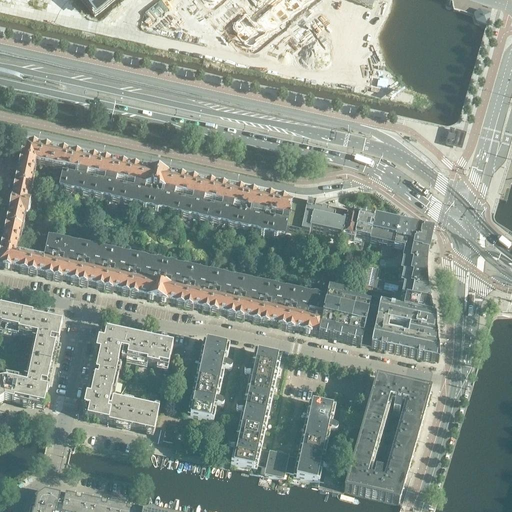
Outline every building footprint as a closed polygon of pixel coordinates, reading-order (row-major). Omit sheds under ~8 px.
[(80,0),(93,15),(110,0),(80,0)] [(207,0),(211,5),(217,0),(270,0),(249,18),(245,14),(230,27),(249,50),(309,0),(207,0)] [(464,134),(450,130),(446,146),(460,149),(464,134)] [(38,166),(42,150),(38,149),(29,147),(29,148),(24,147),(23,153),(21,162),(35,165),(35,166),(38,166)] [(51,169),(55,153),(50,152),(42,150),(38,166),(51,169)] [(64,171),(68,156),(59,154),(55,153),(51,169),(64,172),(64,171)] [(77,196),(85,160),(80,159),(81,158),(72,157),(68,156),(64,171),(76,174),(74,179),(63,177),(60,192),(77,196)] [(93,190),(94,184),(86,182),(87,177),(96,178),(97,172),(99,173),(101,163),(98,162),(89,160),(89,161),(85,160),(77,196),(93,199),(95,190),(93,190)] [(33,173),(35,166),(35,165),(21,162),(19,170),(18,174),(33,178),(34,173),(33,173)] [(106,202),(114,166),(110,165),(101,163),(99,173),(97,172),(96,178),(105,180),(104,186),(94,184),(93,190),(95,190),(93,199),(106,202)] [(122,196),(124,190),(115,188),(116,183),(125,185),(126,179),(128,179),(130,170),(127,169),(118,167),(114,166),(106,202),(123,206),(125,197),(122,196)] [(135,208),(143,173),(139,172),(139,171),(130,169),(130,170),(128,179),(126,179),(125,185),(134,187),(133,192),(124,190),(122,196),(125,197),(123,206),(135,208)] [(143,173),(135,208),(148,211),(152,212),(165,215),(172,179),(168,178),(160,176),(156,175),(148,173),(148,174),(143,173)] [(31,190),(33,178),(18,174),(17,179),(15,187),(31,190)] [(181,209),(183,203),(174,201),(175,196),(184,198),(185,192),(184,191),(185,182),(177,180),(172,179),(165,215),(178,217),(180,209),(181,209)] [(194,221),(202,186),(197,185),(198,184),(189,182),(189,183),(185,182),(184,191),(185,192),(184,198),(193,200),(191,205),(183,203),(181,209),(180,209),(178,217),(194,221)] [(211,216),(212,209),(203,207),(204,202),(213,204),(214,198),(213,198),(215,188),(206,186),(202,186),(194,221),(207,224),(209,216),(211,216)] [(28,203),(31,190),(15,187),(13,195),(14,195),(13,200),(28,203)] [(224,228),(231,192),(227,191),(218,189),(215,188),(213,198),(214,198),(213,204),(222,206),(221,211),(212,209),(211,216),(209,216),(207,224),(224,228)] [(241,231),(244,216),(232,214),(233,208),(245,211),(248,195),(244,195),(244,194),(235,192),(235,193),(231,192),(224,228),(241,231)] [(254,234),(261,199),(257,198),(257,197),(248,195),(245,211),(250,212),(249,217),(244,216),(241,231),(254,234)] [(26,219),(30,203),(28,203),(13,200),(12,199),(9,215),(25,218),(26,219)] [(264,221),(265,216),(271,217),(274,201),(266,199),(265,199),(261,199),(254,234),(259,235),(260,237),(263,238),(264,237),(267,237),(270,222),(264,221)] [(285,233),(291,205),(287,204),(278,202),(274,201),(271,217),(282,219),(281,224),(270,222),(267,237),(272,238),(272,240),(275,241),(276,239),(284,241),(285,233)] [(341,241),(346,216),(314,210),(308,208),(307,208),(292,205),(291,205),(285,233),(308,238),(309,234),(341,241)] [(22,231),(25,218),(9,215),(8,219),(6,227),(22,231)] [(355,239),(359,219),(346,216),(341,241),(341,242),(353,245),(355,239)] [(372,245),(377,223),(375,223),(373,222),(372,220),(371,220),(369,221),(359,219),(355,239),(361,241),(361,243),(372,245)] [(382,247),(386,225),(381,224),(380,222),(376,221),(375,223),(377,223),(372,245),(382,247)] [(394,250),(398,228),(397,227),(397,226),(393,225),(391,226),(386,225),(382,247),(394,250)] [(19,243),(22,231),(6,227),(4,236),(5,236),(4,240),(19,243)] [(418,244),(421,233),(421,231),(416,230),(415,231),(405,229),(404,227),(400,227),(399,228),(398,228),(394,250),(406,252),(405,255),(411,256),(414,243),(418,244)] [(428,255),(431,238),(432,235),(422,233),(421,233),(418,244),(414,243),(411,256),(405,255),(404,262),(405,262),(425,267),(425,266),(426,266),(427,261),(426,261),(427,255),(428,255)] [(18,248),(19,243),(4,240),(3,245),(2,244),(1,252),(15,255),(17,248),(18,248)] [(51,264),(52,259),(58,260),(61,244),(49,241),(44,261),(41,277),(45,278),(45,279),(53,281),(57,265),(51,264)] [(66,283),(74,246),(61,244),(58,260),(63,261),(62,267),(57,265),(53,281),(62,282),(66,283)] [(76,270),(77,264),(83,266),(87,249),(74,246),(66,283),(70,284),(79,286),(82,271),(76,270)] [(92,288),(100,252),(87,249),(83,266),(89,267),(88,272),(82,271),(79,286),(87,288),(87,287),(92,288)] [(15,272),(19,256),(15,255),(1,252),(0,255),(0,268),(2,269),(11,271),(15,272)] [(102,275),(103,270),(109,271),(112,255),(100,252),(92,288),(96,289),(96,290),(104,292),(107,276),(102,275)] [(117,294),(125,258),(112,255),(109,271),(114,272),(113,278),(107,276),(104,292),(113,293),(117,294)] [(28,275),(32,258),(19,256),(15,272),(20,273),(28,275)] [(41,277),(44,261),(32,258),(28,275),(36,277),(36,276),(41,277)] [(127,280),(128,275),(134,277),(138,260),(125,258),(117,294),(121,295),(130,297),(133,282),(127,280)] [(142,299),(150,263),(138,260),(134,277),(140,278),(139,283),(133,282),(130,297),(138,299),(138,298),(142,299)] [(426,273),(426,269),(425,268),(425,267),(405,262),(402,274),(405,275),(425,279),(425,274),(426,273)] [(159,303),(167,305),(172,306),(179,270),(166,267),(163,266),(150,263),(142,299),(147,300),(146,301),(155,303),(155,302),(159,303)] [(426,293),(426,292),(403,286),(379,281),(382,269),(378,269),(365,266),(360,291),(405,300),(403,307),(397,306),(396,311),(432,319),(433,315),(430,314),(429,306),(427,298),(428,298),(428,293),(426,293)] [(182,292),(183,287),(189,288),(192,272),(179,270),(172,306),(176,307),(184,309),(188,294),(182,292)] [(197,311),(205,275),(192,272),(189,288),(194,290),(193,295),(188,294),(184,309),(193,311),(193,310),(197,311)] [(207,298),(208,293),(214,294),(218,278),(205,275),(197,311),(201,312),(201,313),(210,314),(213,299),(207,298)] [(425,285),(425,282),(425,279),(405,275),(403,286),(426,292),(426,291),(427,290),(426,286),(425,285)] [(222,317),(230,281),(218,278),(214,294),(220,295),(219,300),(213,299),(210,314),(218,316),(222,317)] [(232,303),(234,298),(239,300),(243,284),(230,281),(222,317),(227,318),(235,320),(238,305),(232,303)] [(248,322),(256,286),(243,284),(239,300),(245,301),(244,306),(238,305),(235,320),(243,322),(243,321),(248,322)] [(258,309),(259,304),(265,305),(269,289),(256,286),(248,322),(249,323),(252,324),(252,323),(261,325),(264,310),(258,309)] [(273,328),(281,292),(269,289),(265,305),(271,306),(270,311),(264,310),(261,325),(273,328)] [(283,314),(284,309),(290,310),(294,295),(281,292),(273,328),(277,329),(286,331),(289,316),(283,314)] [(361,347),(370,307),(370,306),(341,300),(342,296),(328,292),(326,302),(322,317),(321,322),(318,338),(361,347)] [(299,333),(306,297),(294,295),(290,310),(296,312),(295,317),(289,316),(286,331),(294,333),(294,332),(299,333)] [(318,338),(321,322),(307,319),(308,314),(322,317),(326,302),(306,297),(299,333),(303,334),(303,335),(311,337),(318,338)] [(439,364),(438,359),(438,352),(437,348),(435,330),(436,330),(435,324),(434,319),(432,319),(396,311),(380,307),(379,309),(370,307),(361,347),(438,364),(439,364)] [(19,334),(23,315),(0,309),(0,334),(18,338),(19,334)] [(58,343),(59,339),(62,323),(23,315),(19,334),(37,338),(32,362),(51,367),(56,342),(58,343)] [(137,364),(142,341),(101,332),(95,362),(120,367),(122,358),(120,357),(121,353),(128,354),(126,362),(137,364)] [(168,371),(171,354),(173,347),(142,341),(137,364),(168,371)] [(226,365),(227,360),(229,349),(203,344),(195,381),(221,387),(225,371),(229,372),(230,372),(231,371),(231,370),(232,370),(232,369),(232,368),(231,367),(230,366),(226,365)] [(183,356),(184,350),(177,348),(176,355),(183,356)] [(255,355),(252,365),(251,371),(247,370),(246,370),(245,371),(244,372),(244,373),(244,374),(245,375),(246,376),(250,376),(247,392),(273,398),(281,360),(255,355)] [(43,411),(47,394),(47,391),(46,391),(51,367),(32,362),(26,387),(18,385),(18,381),(5,378),(6,382),(0,383),(4,402),(43,411)] [(114,395),(120,367),(95,362),(95,364),(97,364),(95,374),(94,373),(92,379),(94,379),(92,388),(89,388),(89,390),(114,395)] [(218,402),(219,396),(221,387),(195,381),(187,418),(213,424),(217,408),(221,409),(222,409),(222,408),(223,408),(223,407),(224,406),(224,405),(223,404),(223,403),(222,403),(218,402)] [(376,381),(344,493),(398,505),(399,505),(430,393),(376,381)] [(116,410),(108,408),(109,404),(112,404),(114,395),(89,390),(82,419),(123,428),(128,404),(117,402),(116,410)] [(265,435),(269,412),(273,398),(247,392),(243,408),(239,407),(238,407),(237,407),(236,408),(236,409),(236,410),(236,411),(237,412),(238,412),(242,413),(239,429),(265,435)] [(154,435),(159,411),(128,404),(123,428),(154,435)] [(331,427),(333,421),(335,411),(309,405),(301,442),(327,448),(330,432),(334,433),(335,433),(336,433),(337,433),(337,432),(337,431),(337,430),(337,429),(337,428),(336,428),(331,427)] [(261,453),(261,449),(265,435),(239,429),(235,445),(231,444),(230,444),(229,444),(229,445),(228,446),(228,447),(228,448),(229,448),(229,449),(230,449),(234,450),(230,466),(256,472),(257,469),(261,453)] [(323,464),(325,458),(327,448),(301,442),(297,461),(293,477),(293,480),(319,485),(322,469),(326,470),(327,470),(328,470),(329,469),(329,468),(329,467),(330,467),(329,466),(329,465),(328,465),(323,464)] [(266,471),(269,455),(261,453),(257,469),(266,471)] [(274,480),(279,457),(269,455),(266,471),(264,478),(274,480)] [(285,475),(288,459),(279,457),(274,480),(283,482),(285,475)] [(293,477),(297,461),(288,459),(285,475),(293,477)] [(62,511),(65,501),(44,496),(32,504),(30,511),(62,511)] [(89,511),(91,505),(65,500),(65,501),(62,511),(89,511)]
